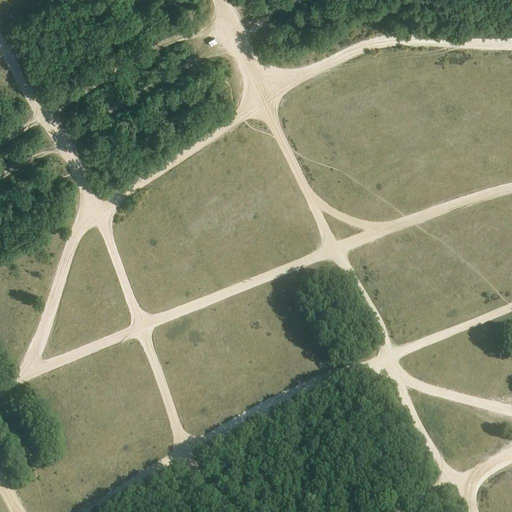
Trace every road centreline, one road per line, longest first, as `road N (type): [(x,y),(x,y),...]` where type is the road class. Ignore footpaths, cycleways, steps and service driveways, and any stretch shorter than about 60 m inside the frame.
road 1 (track): [(24,376),(76,234),(110,202),(286,85),(362,47),(404,40),(511,45)]
road 2 (track): [(219,0),(330,241),(375,315),(423,439),(473,511)]
road 3 (track): [(511,188),(334,248),(0,390)]
road 4 (track): [(233,511),(184,453),(102,221),(0,43)]
road 5 (track): [(88,511),(302,389),(511,306)]
road 6 (track): [(0,178),(236,40)]
road 7 (track): [(0,144),(153,51),(229,24)]
road 8 (track): [(302,389),(378,511)]
road 9 (track): [(395,373),(511,411)]
road 10 (track): [(403,511),(511,456)]
